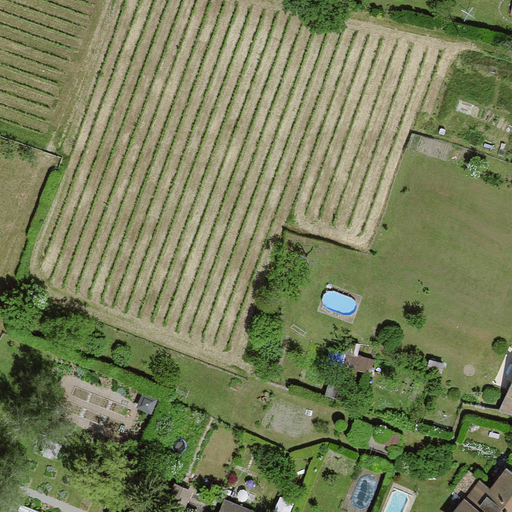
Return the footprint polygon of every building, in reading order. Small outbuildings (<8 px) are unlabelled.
[(511,385),(501,410),(511,413),(511,385)] [(482,511),(511,511),(511,472),(508,469),(492,489),(481,481),(469,497),(467,500),(482,511)] [(469,497),(481,481),(470,471),(458,488),(469,497)] [(482,511),(467,500),(458,511),(482,511)] [(247,511),(248,511),(230,503),(226,511),(247,511)]
